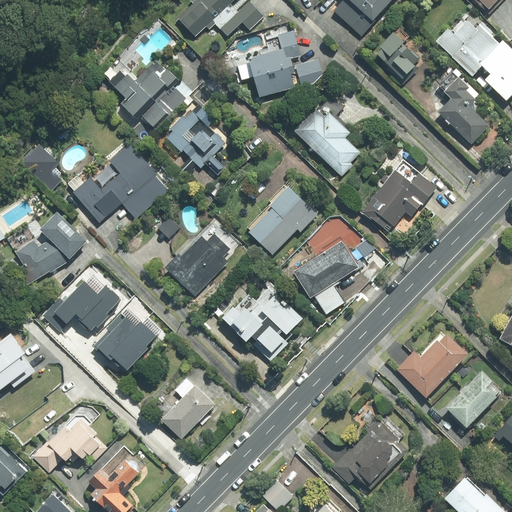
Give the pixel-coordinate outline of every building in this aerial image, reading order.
[(189,0),(193,4),(176,19),(195,37),(213,20),(225,37),(242,23),(248,31),(264,17),(247,0),(189,0)] [(395,0),(343,0),(334,12),(362,36),(395,0)] [(474,0),(488,13),(500,0),(474,0)] [(504,104),(511,95),(511,53),(467,11),(438,42),(504,104)] [(298,51),(293,30),(275,35),(280,49),(248,59),(258,98),(315,83),(323,75),(318,60),(295,65),(293,53),(298,51)] [(403,40),(382,62),(402,83),(425,62),(403,40)] [(138,85),(127,74),(112,86),(125,99),(120,106),(133,118),(165,86),(167,88),(177,79),(166,69),(158,76),(153,70),(138,85)] [(458,78),(443,93),(450,99),(437,113),(471,146),(490,127),(469,107),(475,101),(466,92),(469,89),(458,78)] [(186,98),(174,86),(157,104),(159,106),(146,121),(152,127),(167,112),(170,115),(186,98)] [(227,143),(189,107),(162,136),(180,153),(183,151),(200,169),(203,164),(217,175),(226,169),(212,157),(227,143)] [(322,117),(314,109),(293,130),(342,178),(364,155),(344,139),(350,134),(327,111),(322,117)] [(169,190),(129,144),(109,161),(119,173),(101,189),(90,176),(71,193),(99,224),(122,204),(135,220),(169,190)] [(437,188),(403,160),(361,213),(388,234),(404,212),(412,218),(437,188)] [(319,214),(288,186),(248,231),(272,256),(297,229),(301,233),(319,214)] [(88,241),(57,211),(38,232),(49,241),(37,248),(33,242),(16,253),(18,256),(8,263),(23,288),(70,261),(88,241)] [(180,227),(168,216),(156,229),(167,240),(180,227)] [(231,250),(206,226),(164,270),(194,298),(228,263),(223,258),(231,250)] [(342,241),(292,271),(308,301),(358,269),(342,241)] [(91,331),(121,299),(107,286),(106,287),(92,274),(85,281),(84,280),(64,302),(60,297),(43,315),(60,331),(75,315),(91,331)] [(271,363),(303,319),(275,294),(262,309),(258,304),(249,313),(239,303),(222,319),(245,343),(251,337),(258,344),(254,348),(271,363)] [(146,346),(156,335),(126,307),(106,329),(108,332),(93,347),(97,350),(98,348),(111,360),(113,357),(127,370),(148,348),(146,346)] [(511,346),(511,314),(499,340),(511,346)] [(426,398),(469,355),(443,330),(420,354),(417,351),(398,370),(426,398)] [(10,335),(0,342),(0,390),(11,383),(14,387),(36,372),(10,335)] [(501,389),(480,370),(444,411),(465,429),(501,389)] [(214,405),(193,385),(160,420),(181,439),(214,405)] [(511,411),(491,438),(498,444),(494,449),(505,458),(507,456),(511,460),(511,411)] [(76,415),(32,457),(48,474),(62,459),(65,463),(67,459),(72,463),(79,456),(82,459),(87,455),(94,462),(108,447),(88,427),(92,423),(85,416),(76,415)] [(401,439),(378,418),(333,468),(350,484),(357,477),(370,489),(407,448),(399,441),(401,439)] [(0,487),(1,487),(6,492),(27,471),(0,444),(0,487)] [(124,445),(87,483),(95,490),(89,496),(105,511),(124,511),(131,505),(116,491),(145,465),(124,445)] [(502,511),(466,476),(443,498),(457,511),(502,511)] [(280,511),(294,497),(276,480),(261,497),(278,511),(280,511)] [(70,511),(53,495),(35,511),(70,511)] [(271,511),(264,504),(256,511),(338,511),(322,497),(308,511),(271,511)]
